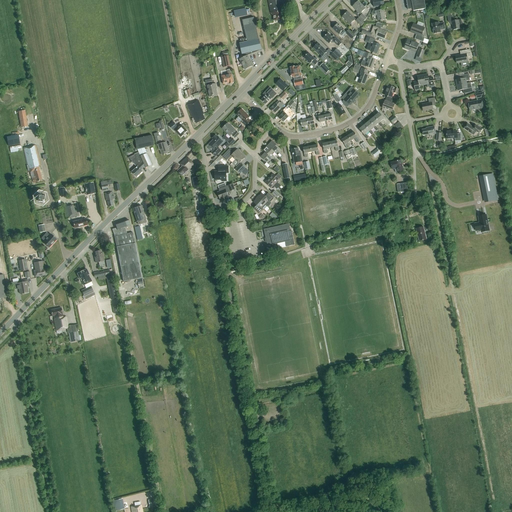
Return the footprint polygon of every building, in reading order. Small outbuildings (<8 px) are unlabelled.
[(284,17),(287,17),(286,13),(284,13),(283,9),(284,9),(282,0),(267,0),(271,13),(272,15),(273,15),(274,21),(284,19),(284,17)] [(413,11),(426,9),(424,0),(406,0),(409,9),(413,9),(413,11)] [(363,22),(367,18),(362,14),(361,13),(365,9),(358,1),(352,7),(361,15),(359,17),(363,22)] [(237,17),(250,15),(249,8),(236,9),(237,17)] [(378,21),(385,19),(383,10),(375,11),(375,14),(377,14),(378,21)] [(350,25),(355,19),(348,11),(342,17),(350,25)] [(460,29),(459,25),(462,24),(461,20),(458,20),(454,21),(454,18),(450,14),(447,15),(448,22),(452,21),(453,30),(460,29)] [(242,21),(246,38),(240,39),(240,43),(239,44),(242,55),(242,54),(243,58),(239,59),(240,61),(240,62),(240,64),(242,64),(245,70),(253,66),(248,55),(247,53),(261,50),(259,39),(254,18),(242,21)] [(361,26),(364,23),(359,18),(356,21),(361,26)] [(442,30),(445,29),(444,23),(439,24),(439,22),(432,24),(434,34),(441,32),(440,30),(442,29),(442,30)] [(341,36),(345,32),(343,30),(344,29),(338,23),(333,28),(339,34),(341,36)] [(423,42),(425,37),(422,36),(424,28),(413,24),(410,32),(416,34),(415,39),(423,42)] [(373,26),(371,33),(361,29),(360,33),(376,39),(377,36),(385,39),(387,32),(378,29),(379,28),(373,26)] [(355,36),(353,33),(352,33),(349,29),(345,33),(352,39),(355,36)] [(336,37),(335,37),(333,35),(332,37),(328,33),(323,38),(329,44),(331,42),(332,43),(333,43),(334,42),(338,46),(342,43),(336,37)] [(365,41),(369,43),(366,49),(370,51),(377,54),(380,45),(375,43),(376,40),(367,36),(365,41)] [(416,53),(419,44),(407,40),(404,48),(416,53)] [(329,54),(324,49),(318,43),(313,48),(317,51),(316,52),(318,54),(319,53),(322,57),(320,59),(324,63),(329,58),(327,56),(329,54)] [(419,48),(416,56),(422,58),(425,50),(419,48)] [(333,52),(339,59),(343,55),(337,49),(333,52)] [(467,57),(471,56),(469,49),(460,51),(461,55),(456,56),(458,63),(468,61),(467,57)] [(330,55),(335,61),(336,60),(340,63),(342,61),(333,52),(330,55)] [(361,65),(364,66),(371,69),(375,59),(371,58),(372,55),(365,52),(363,57),(367,59),(366,62),(363,61),(362,61),(361,65)] [(315,65),(318,62),(315,59),(308,53),(304,57),(307,61),(309,64),(309,63),(310,64),(312,62),(315,65)] [(228,55),(221,57),(223,67),(231,66),(228,55)] [(320,66),(326,73),(327,72),(328,73),(330,72),(329,71),(330,70),(323,63),(320,66)] [(358,73),(361,66),(355,64),(352,71),(358,73)] [(291,76),(292,77),(293,77),(293,78),(294,78),(294,81),(295,87),(299,86),(299,85),(303,85),(302,79),(301,79),(301,76),(299,66),(295,67),(290,68),(291,72),(291,73),(290,74),(291,76)] [(361,73),(359,78),(357,77),(355,81),(357,82),(364,85),(366,81),(366,82),(369,75),(367,74),(368,71),(362,68),(360,72),(361,73)] [(232,74),(231,70),(227,70),(228,75),(221,76),(223,84),(229,83),(229,84),(234,83),(232,74)] [(428,74),(422,75),(424,85),(426,84),(427,87),(430,86),(430,88),(434,87),(432,77),(429,78),(428,74)] [(456,80),(457,85),(466,84),(466,81),(470,80),(469,77),(469,74),(460,75),(461,79),(456,80)] [(424,85),(422,75),(417,76),(418,81),(413,82),(415,91),(420,90),(419,88),(422,88),(422,85),(424,85)] [(209,97),(217,95),(216,89),(217,89),(215,84),(213,84),(212,79),(206,81),(207,85),(209,97)] [(275,84),(283,91),(288,86),(280,79),(275,84)] [(466,84),(457,85),(458,91),(463,90),(463,94),(472,92),(471,85),(467,86),(466,84)] [(387,96),(386,98),(392,100),(393,98),(392,97),(394,92),(397,94),(399,89),(388,85),(384,95),(387,96)] [(263,94),(265,96),(261,100),(265,104),(272,98),(272,99),(276,94),(270,88),(263,94)] [(356,98),(359,94),(353,89),(348,95),(346,93),(342,98),(350,105),(356,98)] [(338,103),(341,101),(334,90),(335,92),(333,94),(334,96),(338,103)] [(284,92),(279,97),(283,100),(288,95),(284,92)] [(391,103),(392,100),(386,98),(385,101),(382,108),(392,112),(394,104),(391,103)] [(432,106),(436,105),(434,98),(428,99),(429,103),(422,105),(423,111),(433,109),(432,106)] [(294,99),(293,100),(292,100),(288,104),(292,109),(296,104),(294,102),(296,101),(294,99)] [(482,100),(479,100),(468,103),(470,110),(483,108),(482,100)] [(196,123),(205,120),(203,115),(204,114),(202,111),(203,111),(198,101),(187,106),(193,118),(192,119),(193,122),(195,121),(196,123)] [(281,109),(284,105),(282,102),(281,103),(278,101),(276,104),(276,103),(270,109),(275,114),(280,108),(281,109)] [(340,116),(345,113),(341,105),(338,107),(336,103),(333,105),(335,109),(340,116)] [(245,126),(250,121),(247,118),(249,117),(241,109),(236,114),(244,122),(242,123),(245,126)] [(288,111),(287,109),(284,112),(278,117),(283,122),(286,119),(288,121),(291,119),(290,118),(295,114),(290,109),(288,111)] [(18,112),(21,128),(28,126),(25,110),(18,112)] [(326,112),(324,112),(325,115),(326,121),(333,120),(331,114),(326,115),(326,112)] [(326,121),(325,115),(320,116),(320,113),(318,114),(319,123),(326,121)] [(373,117),(378,124),(381,127),(383,125),(380,122),(384,119),(379,113),(373,117)] [(306,120),(307,125),(315,124),(313,118),(308,119),(308,116),(305,117),(306,120)] [(368,121),(373,128),(376,131),(377,130),(378,131),(383,137),(384,136),(380,130),(379,131),(378,130),(375,126),(378,124),(373,117),(368,121)] [(364,126),(369,132),(371,135),(373,134),(370,130),(373,128),(368,121),(364,126)] [(182,125),(179,128),(173,122),(169,126),(175,132),(175,131),(181,137),(183,136),(183,135),(187,131),(182,125)] [(399,122),(394,125),(399,131),(403,127),(399,122)] [(235,138),(239,134),(235,131),(235,130),(232,127),(231,128),(227,123),(222,129),(229,136),(231,134),(235,138)] [(475,125),(473,128),(467,123),(464,129),(471,134),(473,131),(475,133),(476,131),(479,133),(482,129),(475,125)] [(369,132),(364,126),(359,129),(364,135),(363,135),(367,139),(368,138),(366,134),(369,132)] [(426,135),(436,134),(434,127),(426,128),(426,129),(422,130),(423,135),(426,135)] [(455,141),(461,141),(461,134),(457,134),(457,131),(446,131),(446,138),(455,138),(455,141)] [(348,136),(351,141),(355,139),(357,142),(359,141),(354,132),(348,136)] [(137,149),(139,153),(135,154),(136,158),(132,162),(137,167),(132,172),(136,177),(143,171),(141,170),(145,167),(145,168),(152,165),(144,148),(154,146),(152,135),(135,139),(137,149)] [(217,148),(223,142),(217,136),(215,135),(212,138),(213,140),(209,144),(214,150),(211,153),(215,157),(221,151),(217,148)] [(21,136),(10,138),(12,152),(20,151),(20,148),(23,148),(21,136)] [(349,142),(351,141),(348,136),(342,140),(347,148),(351,146),(349,142)] [(272,141),(267,146),(274,152),(276,150),(280,153),(282,150),(272,141)] [(330,142),(331,148),(335,147),(336,151),(339,151),(337,141),(330,142)] [(167,153),(169,152),(166,142),(158,145),(159,150),(160,150),(162,155),(167,154),(167,153)] [(331,148),(330,142),(322,144),(324,154),(327,153),(326,149),(331,148)] [(310,146),(312,152),(316,151),(317,155),(320,155),(318,145),(310,146)] [(31,177),(32,177),(33,183),(42,181),(39,167),(41,166),(36,146),(23,149),(29,172),(31,172),(30,172),(31,177)] [(272,155),(274,152),(267,146),(263,150),(265,152),(272,159),(273,160),(275,158),(272,155)] [(312,152),(310,146),(303,148),(305,158),(308,157),(307,153),(312,152)] [(300,151),(299,152),(298,148),(291,149),(293,157),(294,163),(302,162),(300,151)] [(344,152),(347,159),(357,154),(356,152),(354,148),(349,150),(349,149),(344,152)] [(232,158),(235,160),(241,154),(237,150),(234,153),(229,149),(222,157),(226,161),(228,159),(229,161),(232,158)] [(375,157),(380,153),(377,149),(371,153),(375,157)] [(270,161),(272,159),(265,152),(261,157),(270,166),(273,164),(270,161)] [(245,157),(241,154),(235,160),(232,163),(236,167),(245,157)] [(189,170),(194,165),(187,157),(180,164),(182,167),(177,171),(181,176),(183,174),(184,175),(189,171),(189,170)] [(401,160),(394,162),(390,163),(392,169),(395,169),(396,173),(404,171),(401,160)] [(245,168),(241,163),(235,169),(240,174),(245,168)] [(226,173),(228,173),(228,166),(218,167),(218,172),(214,172),(215,180),(222,180),(222,181),(226,181),(226,173)] [(196,177),(192,178),(194,189),(202,187),(200,176),(201,176),(200,168),(195,169),(196,177)] [(269,178),(278,187),(280,186),(277,182),(279,180),(273,174),(269,178)] [(497,200),(492,174),(480,177),(484,195),(489,194),(490,201),(497,200)] [(278,187),(269,178),(264,183),(271,189),(273,186),(277,189),(278,187)] [(110,189),(109,185),(113,184),(112,179),(102,181),(104,190),(110,189)] [(84,184),(86,195),(95,194),(93,183),(84,184)] [(397,184),(398,192),(408,191),(407,183),(397,184)] [(227,196),(228,196),(226,193),(235,190),(233,184),(219,189),(220,192),(217,193),(219,199),(220,199),(222,202),(228,200),(227,196)] [(38,190),(32,196),(34,204),(42,207),(49,201),(46,193),(38,190)] [(112,199),(114,199),(114,196),(113,196),(112,192),(104,194),(106,201),(107,200),(108,207),(114,206),(112,199)] [(268,193),(265,197),(261,193),(257,198),(267,207),(271,203),(270,202),(273,198),(268,193)] [(267,207),(257,198),(253,202),(257,205),(253,209),(259,214),(266,206),(267,207)] [(63,205),(66,219),(79,216),(76,202),(63,205)] [(137,222),(138,225),(146,223),(145,219),(146,219),(141,206),(133,209),(137,222)] [(392,219),(393,224),(408,220),(406,215),(392,219)] [(486,215),(478,217),(480,223),(475,224),(476,231),(481,230),(481,232),(489,231),(486,215)] [(74,229),(87,225),(86,219),(72,222),(74,229)] [(135,243),(133,233),(127,234),(125,228),(130,226),(128,220),(115,224),(116,228),(112,229),(114,236),(116,247),(135,243)] [(272,245),(285,242),(286,247),(295,245),(291,231),(290,231),(289,224),(263,230),(267,246),(272,245)] [(135,227),(136,231),(137,231),(139,240),(143,239),(140,226),(135,227)] [(419,241),(427,239),(423,227),(416,229),(419,241)] [(49,248),(56,240),(50,234),(49,235),(47,233),(42,238),(42,239),(44,241),(43,242),(49,248)] [(135,243),(116,247),(123,282),(142,279),(135,243)] [(96,263),(99,262),(100,267),(105,265),(102,253),(101,254),(100,251),(95,252),(96,255),(94,255),(96,263)] [(18,261),(20,271),(27,270),(26,259),(18,261)] [(44,269),(42,262),(34,263),(35,271),(34,271),(35,277),(47,275),(45,269),(44,269)] [(84,285),(92,281),(89,275),(86,269),(77,274),(80,279),(84,285)] [(112,275),(107,276),(111,300),(117,299),(112,275)] [(24,293),(22,281),(16,282),(17,289),(19,289),(20,294),(24,293)] [(91,286),(81,291),(84,296),(82,296),(84,299),(85,298),(86,300),(95,295),(91,286)] [(53,316),(56,331),(57,334),(61,333),(60,330),(67,329),(68,328),(68,326),(66,317),(63,317),(63,315),(62,315),(61,308),(51,310),(52,317),(53,316)] [(70,342),(80,340),(77,325),(68,326),(68,328),(67,329),(70,342)] [(148,500),(150,508),(157,507),(156,498),(148,500)] [(123,499),(113,501),(115,511),(125,509),(123,499)]
